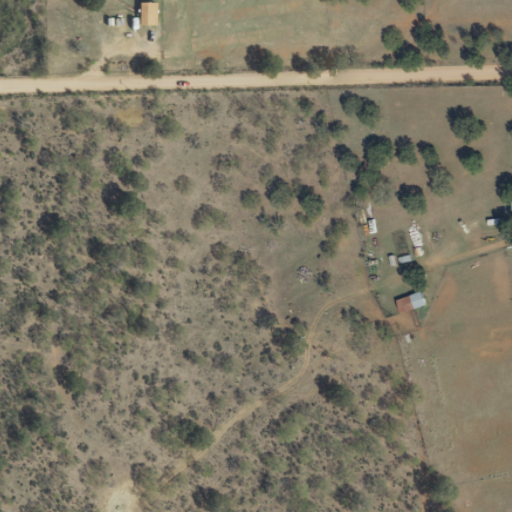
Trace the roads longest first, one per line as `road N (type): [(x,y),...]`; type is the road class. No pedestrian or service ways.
road 1 (residential): [(120,511),(127,495),(231,406),(311,376),(365,251),(511,218)]
road 2 (residential): [(0,104),(511,92)]
